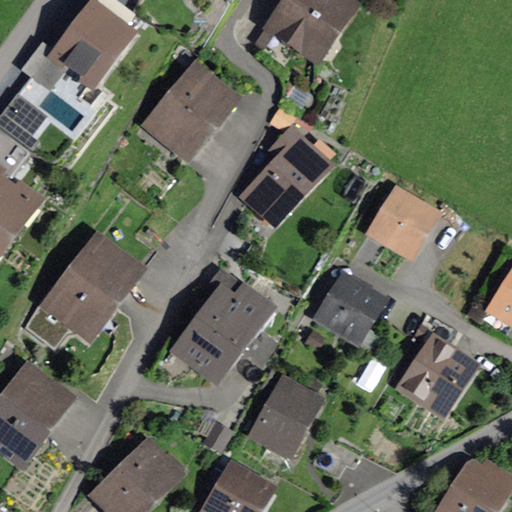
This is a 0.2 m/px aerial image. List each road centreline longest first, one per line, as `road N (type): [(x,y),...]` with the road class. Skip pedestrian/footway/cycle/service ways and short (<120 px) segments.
road 1 (residential): [(248,13),(236,46),(265,75),(265,109),(59,511)]
road 2 (residential): [(511,423),(350,511)]
